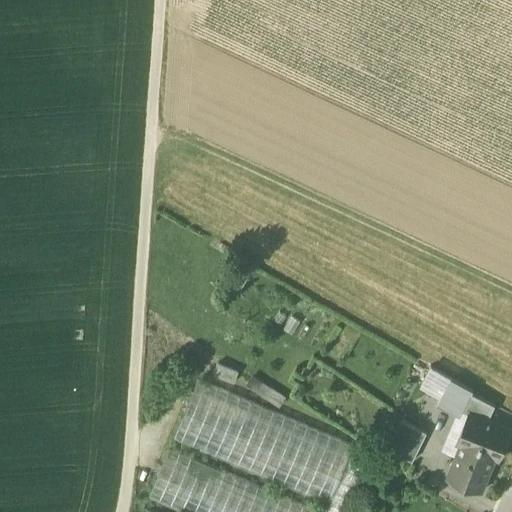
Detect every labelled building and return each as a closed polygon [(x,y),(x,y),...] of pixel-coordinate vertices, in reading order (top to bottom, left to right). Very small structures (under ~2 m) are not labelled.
[(212,374),(233,382),(238,371),(217,363),(212,374)] [(441,397),(452,377),(430,365),(419,384),(441,397)] [(278,405),(285,395),(252,373),(245,383),(278,405)] [(471,390),(472,390),(473,389),(452,377),(441,397),(437,404),(459,415),(463,408),(462,408),(471,390)] [(173,437),(328,503),(348,456),(353,445),(198,379),(173,437)] [(467,409),(488,418),(494,402),(472,390),(471,390),(462,408),(463,408),(467,410),(467,409)] [(447,475),(481,489),(495,454),(500,456),(511,427),(488,418),(467,409),(467,410),(455,439),(461,441),(447,475)] [(388,447),(411,458),(426,430),(402,418),(388,447)] [(147,498),(180,511),(323,511),(169,446),(147,498)] [(341,511),(362,462),(348,456),(328,503),(324,511),(341,511)]
